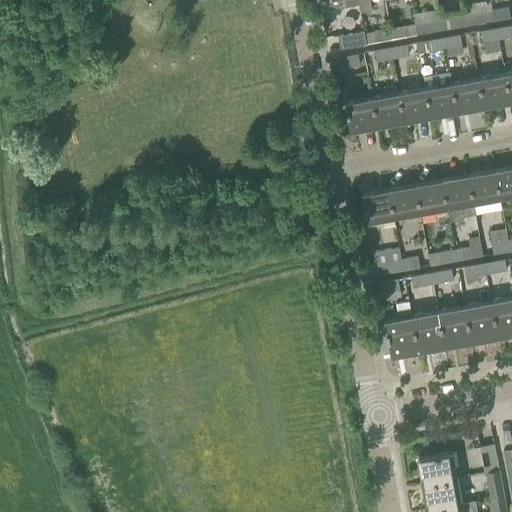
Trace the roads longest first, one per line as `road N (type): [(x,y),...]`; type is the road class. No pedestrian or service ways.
road 1 (residential): [(378,418),(334,168)]
road 2 (residential): [(334,168),(511,137)]
road 3 (residential): [(334,168),(305,0)]
road 4 (residential): [(378,418),(511,395)]
